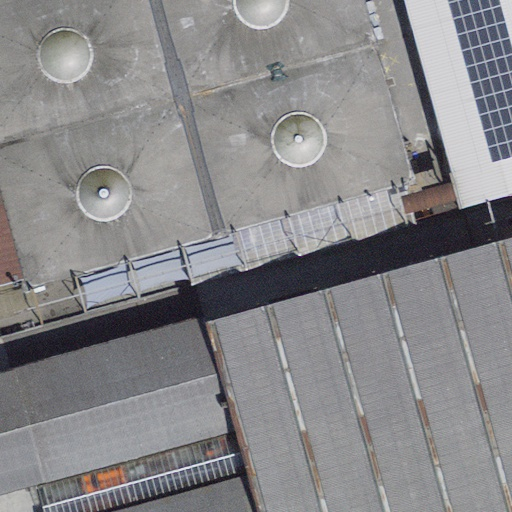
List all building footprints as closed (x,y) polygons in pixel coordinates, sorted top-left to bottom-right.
[(3,0),(0,1),(0,287),(387,178),(336,0),(3,0)] [(511,0),(399,0),(461,221),(511,207),(511,0)] [(511,511),(511,243),(206,328),(235,437),(248,484),(255,511),(511,511)] [(206,328),(0,381),(0,498),(235,437),(206,328)] [(255,511),(248,484),(142,511),(255,511)]
